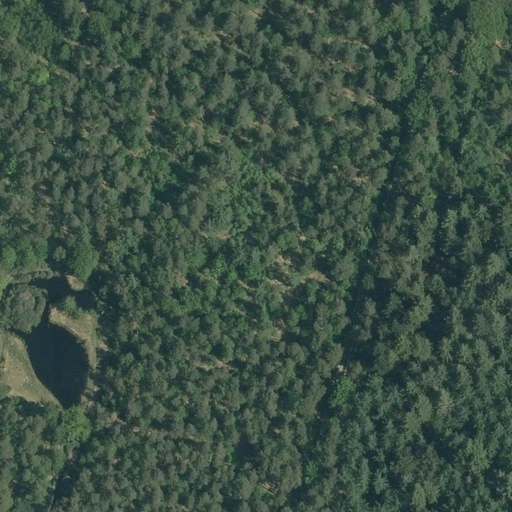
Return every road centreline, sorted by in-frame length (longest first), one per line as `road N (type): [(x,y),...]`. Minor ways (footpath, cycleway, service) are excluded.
road 1 (track): [(293,511),(442,0)]
road 2 (track): [(167,75),(390,200),(411,202),(511,154)]
